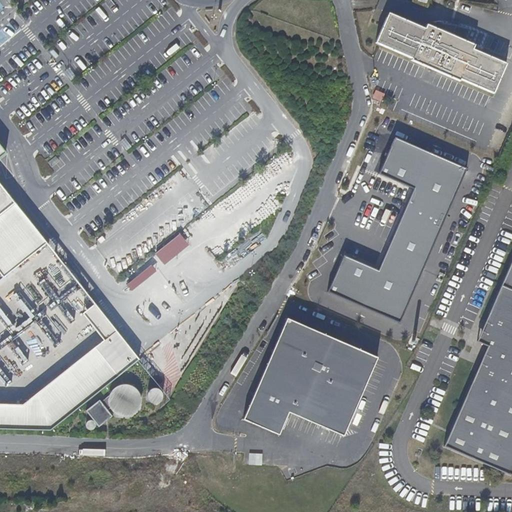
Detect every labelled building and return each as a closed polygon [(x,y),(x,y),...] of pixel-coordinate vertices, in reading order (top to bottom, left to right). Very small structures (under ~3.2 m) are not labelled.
[(423,31),(386,16),(374,46),(411,61),(410,63),(459,84),(460,82),(493,95),(506,65),(472,51),(473,47),(425,27),(423,31)] [(207,88),(225,75),(218,65),(200,78),(207,88)] [(382,101),(386,93),(376,89),(372,97),(382,101)] [(465,168),(393,137),(379,171),(413,186),(377,267),(344,252),(328,289),(399,320),(465,168)] [(0,218),(13,208),(0,192),(0,218)] [(13,208),(0,218),(0,280),(2,283),(45,248),(13,208)] [(511,259),(488,314),(492,316),(483,335),(485,336),(482,344),(493,349),(490,356),(487,355),(478,374),(477,374),(478,373),(476,373),(443,447),(511,476),(511,472),(511,259)] [(294,265),(287,280),(291,282),(298,267),(294,265)] [(487,347),(476,373),(478,373),(477,374),(478,374),(487,355),(490,356),(493,349),(482,344),(485,336),(483,335),(492,316),(488,314),(476,342),(487,347)] [(287,323),(244,424),(280,439),(289,417),(345,440),(378,361),(287,323)] [(0,410),(0,435),(50,436),(139,365),(115,335),(22,411),(0,410)] [(113,421),(108,416),(110,414),(112,416),(115,419),(121,422),(127,422),(130,421),(133,420),(137,417),(138,416),(141,412),(142,407),(142,403),(141,399),(139,395),(136,392),(133,390),(129,389),(126,388),(119,389),(115,392),(112,394),(111,396),(109,398),(108,402),(100,408),(98,406),(86,416),(92,425),(91,426),(88,426),(87,428),(86,431),(88,434),(90,436),(92,436),(93,435),(95,434),(96,430),(98,429),(100,432),(113,421)] [(150,395),(149,397),(148,397),(148,399),(147,403),(148,404),(149,407),(152,408),(154,409),(158,408),(160,407),(162,405),(163,403),(163,399),(161,396),(159,395),(157,393),(153,394),(150,395)]
